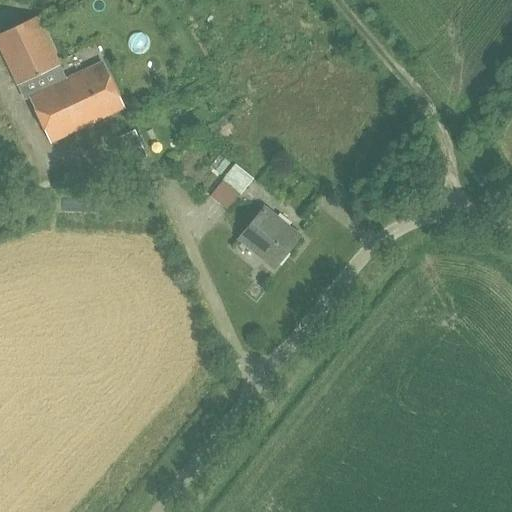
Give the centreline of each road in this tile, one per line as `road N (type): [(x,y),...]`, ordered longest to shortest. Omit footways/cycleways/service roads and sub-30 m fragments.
road 1 (unclassified): [(159,511),(385,239),(447,215),(511,228)]
road 2 (track): [(447,215),(453,179),(443,124),(335,0)]
